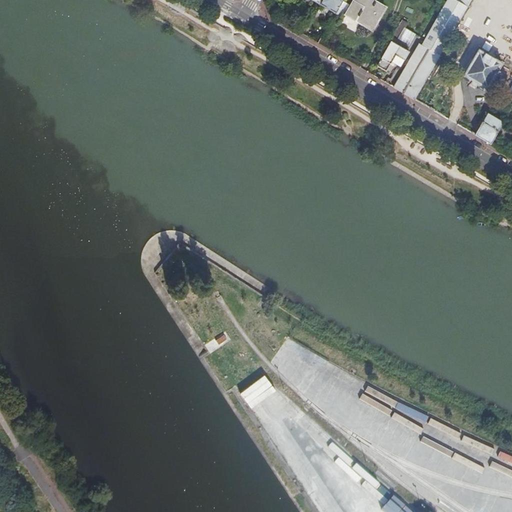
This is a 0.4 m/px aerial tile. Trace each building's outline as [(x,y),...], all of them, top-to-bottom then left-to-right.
[(335,13),(342,0),(320,0),(319,3),(335,13)] [(386,8),(372,0),(354,0),(346,15),(373,30),(386,8)] [(440,57),(472,0),(447,0),(421,46),(440,57)] [(403,31),(398,28),(391,41),(396,44),(403,31)] [(396,44),(391,41),(377,66),(387,71),(392,62),(396,55),(404,60),(409,52),(396,44)] [(415,100),(440,57),(421,46),(419,44),(395,88),(415,100)] [(503,64),(479,49),(464,75),(487,90),(503,64)] [(401,67),(404,60),(396,55),(392,62),(401,67)] [(503,110),(508,114),(511,106),(511,87),(510,91),(511,92),(508,96),(511,98),(511,99),(510,103),(509,102),(503,110)] [(482,123),(475,135),(491,144),(503,123),(488,114),(483,123),(482,123)] [(204,345),(209,353),(229,340),(224,332),(204,345)] [(282,345),(280,351),(304,360),(306,354),(282,345)] [(313,359),(307,370),(334,385),(340,374),(313,359)] [(237,394),(253,417),(278,400),(262,377),(237,394)] [(364,486),(378,499),(386,491),(372,477),(364,486)]
